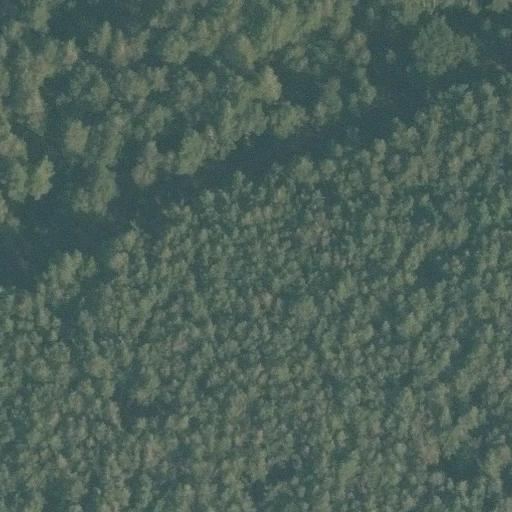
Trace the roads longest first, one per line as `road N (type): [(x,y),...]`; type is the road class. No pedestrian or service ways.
road 1 (unknown): [(511,72),(0,285)]
road 2 (track): [(511,100),(0,306)]
